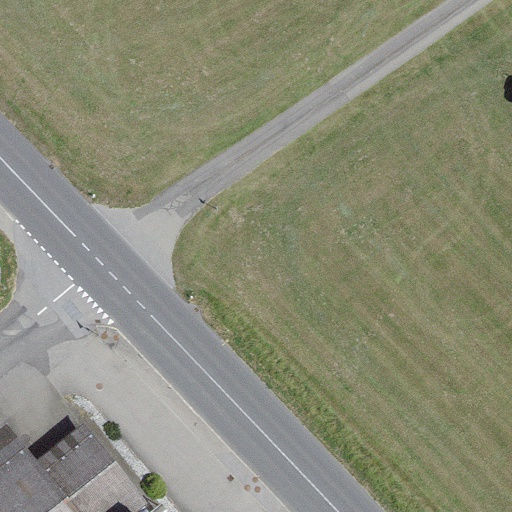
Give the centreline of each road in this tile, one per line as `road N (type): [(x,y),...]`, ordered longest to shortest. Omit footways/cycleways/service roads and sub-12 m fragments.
road 1 (track): [(91,264),(463,0)]
road 2 (secondary): [(322,511),(91,264)]
road 3 (secondary): [(91,264),(0,168)]
